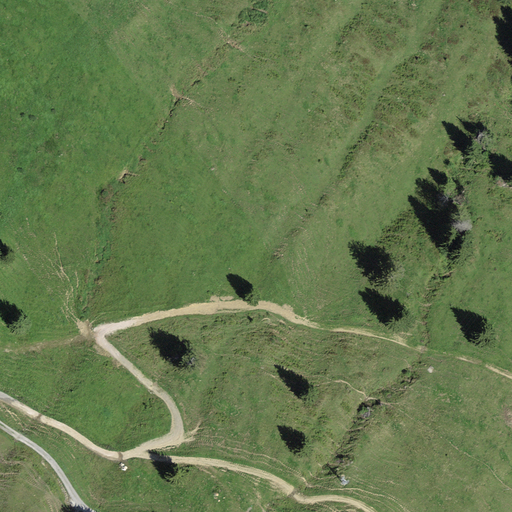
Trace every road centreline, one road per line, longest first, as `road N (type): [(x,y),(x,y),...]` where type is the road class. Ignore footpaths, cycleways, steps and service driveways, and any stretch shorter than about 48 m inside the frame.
road 1 (track): [(369,511),(353,500),(301,497),(264,475),(210,462),(143,453),(114,458),(0,396)]
road 2 (unclassified): [(0,423),(52,461),(86,511)]
